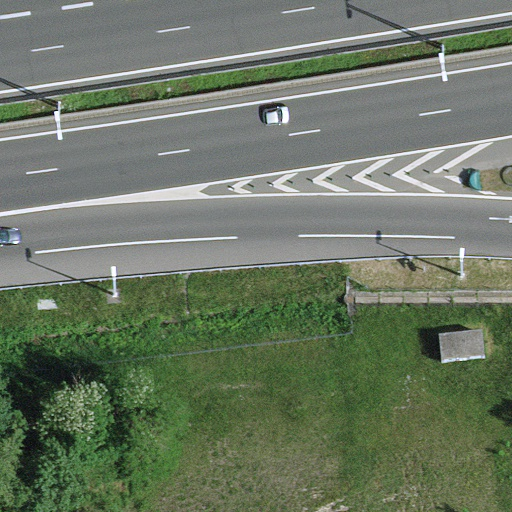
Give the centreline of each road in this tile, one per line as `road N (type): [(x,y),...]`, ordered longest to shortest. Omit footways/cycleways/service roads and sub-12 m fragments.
road 1 (motorway): [(0,178),(511,100)]
road 2 (motorway): [(0,225),(327,214),(511,219)]
road 3 (motorway): [(350,0),(0,53)]
